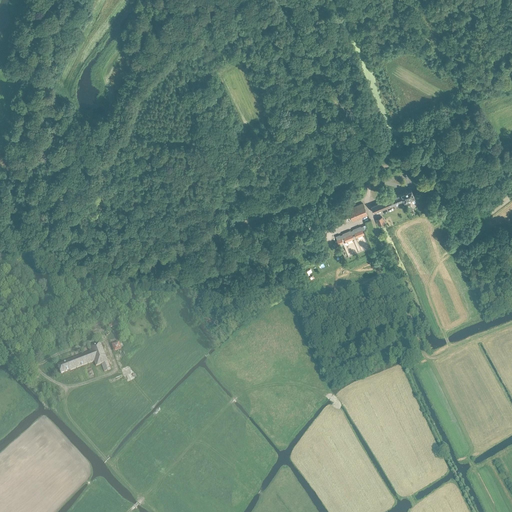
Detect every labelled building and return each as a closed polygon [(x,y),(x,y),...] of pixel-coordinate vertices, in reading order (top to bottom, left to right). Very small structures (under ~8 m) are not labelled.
[(408,202),(410,202),(412,200),(411,199),(414,197),(411,190),(401,194),(371,207),(374,213),(404,200),(404,202),(407,200),(408,202)] [(363,203),(348,210),(352,221),(368,215),(363,203)] [(379,225),(385,223),(382,217),(376,219),(379,225)] [(362,231),(365,230),(363,226),(361,227),(360,226),(353,230),(350,231),(342,234),(343,235),(340,236),(340,235),(336,237),(339,245),(364,235),(362,231)] [(86,349),(87,353),(66,361),(67,362),(58,365),(61,373),(70,370),(70,371),(94,361),(96,366),(102,364),(105,372),(111,369),(100,343),(89,347),(89,348),(86,349)]
